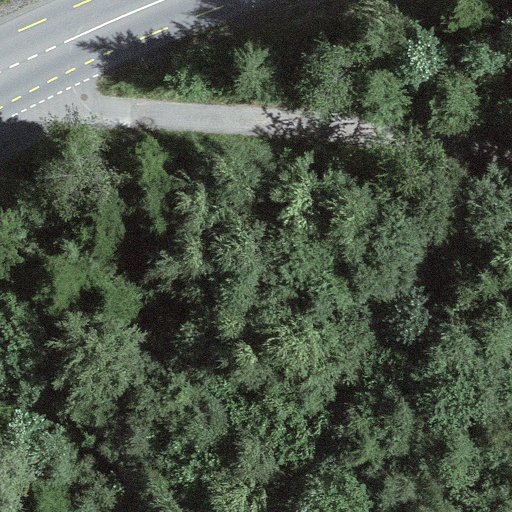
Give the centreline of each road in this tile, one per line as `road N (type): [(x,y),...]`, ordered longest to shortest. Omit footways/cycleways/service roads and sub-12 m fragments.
road 1 (track): [(511,154),(333,122),(0,91)]
road 2 (secondary): [(0,73),(166,0)]
